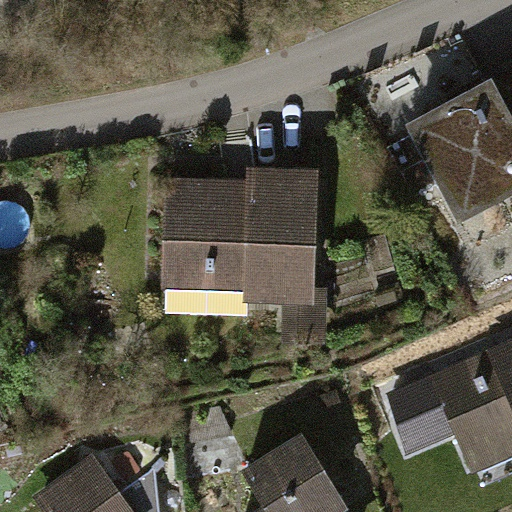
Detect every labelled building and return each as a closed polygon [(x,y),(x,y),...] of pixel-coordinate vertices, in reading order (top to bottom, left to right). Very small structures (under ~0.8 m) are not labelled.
[(511,57),(409,115),(462,210),(511,180),(511,57)] [(247,162),(247,177),(167,176),(165,309),(247,310),(247,293),(297,294),(311,294),(311,285),(314,163),(247,162)] [(311,294),(297,294),(297,335),(324,335),(324,285),(311,285),(311,294)] [(511,336),(390,391),(406,449),(459,427),(473,459),(511,442),(511,336)] [(321,511),(320,509),(342,495),(297,427),(244,462),(265,495),(238,511),(321,511)] [(120,494),(89,453),(35,496),(47,511),(156,511),(154,466),(120,494)]
